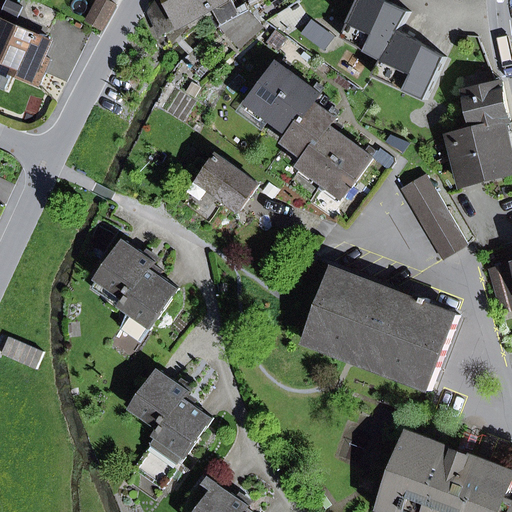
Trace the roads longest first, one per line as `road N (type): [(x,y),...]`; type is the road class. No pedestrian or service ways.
road 1 (residential): [(298,511),(240,413),(199,244),(125,204)]
road 2 (residential): [(139,0),(52,157)]
road 3 (residential): [(511,400),(470,286),(430,270)]
road 4 (residential): [(52,157),(0,273)]
